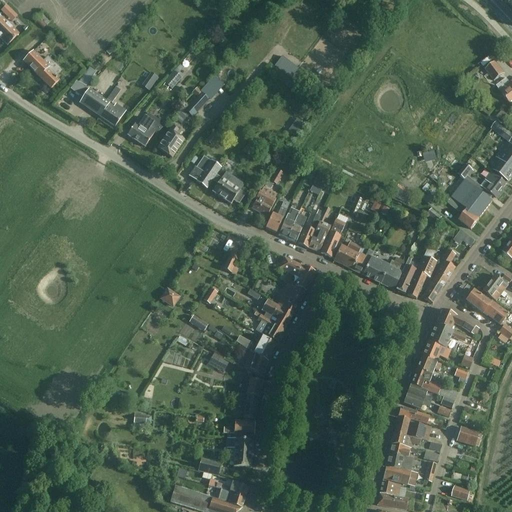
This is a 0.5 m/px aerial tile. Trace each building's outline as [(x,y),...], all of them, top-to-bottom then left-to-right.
[(6,6),(1,11),(6,17),(11,11),(6,6)] [(32,20),(42,29),(51,21),(41,12),(32,20)] [(2,19),(0,20),(0,39),(7,47),(18,35),(2,19)] [(33,52),(23,62),(51,90),(59,82),(56,79),(57,79),(55,77),(61,72),(47,58),(43,62),(33,52)] [(481,63),(488,59),(485,54),(478,59),(481,63)] [(282,56),(274,66),(281,72),(290,79),(297,69),(282,56)] [(486,70),(494,81),(504,74),(496,62),(486,70)] [(179,64),(173,71),(177,75),(183,68),(179,64)] [(89,69),(79,82),(86,87),(96,73),(89,69)] [(177,75),(173,71),(163,82),(171,90),(181,79),(177,75)] [(153,75),(144,88),(149,91),(158,78),(153,75)] [(506,79),(496,87),(509,104),(511,101),(511,81),(509,83),(506,79)] [(76,81),(70,90),(83,99),(80,104),(114,128),(125,112),(116,105),(112,111),(107,108),(109,105),(89,91),(76,81)] [(214,99),(224,92),(219,85),(209,92),(214,99)] [(116,98),(111,95),(107,101),(112,104),(116,98)] [(210,102),(203,95),(185,112),(193,119),(210,102)] [(64,100),(61,105),(71,110),(74,105),(64,100)] [(179,120),(184,114),(179,109),(174,115),(179,120)] [(496,117),(501,123),(509,117),(504,111),(496,117)] [(142,124),(137,121),(127,136),(145,148),(155,133),(156,133),(163,125),(151,117),(148,122),(145,119),(142,124)] [(506,131),(496,123),(491,129),(501,137),(506,131)] [(224,131),(223,130),(220,126),(219,126),(206,140),(211,145),(224,131)] [(178,131),(173,127),(158,149),(172,159),(183,142),(175,136),(178,131)] [(255,147),(250,142),(242,151),(247,156),(255,147)] [(501,161),(494,171),(508,182),(511,176),(511,146),(507,143),(496,157),(501,161)] [(424,150),(417,159),(433,169),(439,160),(424,150)] [(222,179),(216,175),(220,169),(210,162),(204,158),(196,169),(195,168),(189,177),(197,182),(196,183),(206,189),(212,180),(218,184),(212,193),(230,205),(233,201),(238,205),(245,195),(240,192),(244,186),(225,173),(222,179)] [(484,174),(488,169),(483,164),(479,170),(484,174)] [(465,165),(458,175),(464,180),(471,170),(465,165)] [(311,169),(306,179),(310,181),(316,171),(311,169)] [(283,175),(277,171),(271,182),(277,185),(283,175)] [(491,173),(485,181),(480,187),(495,198),(506,184),(491,173)] [(463,215),(458,221),(471,230),(479,220),(478,219),(492,202),(460,177),(448,192),(453,196),(447,204),(458,212),(458,211),(463,215)] [(331,190),(334,184),(326,180),(323,186),(331,190)] [(398,186),(392,198),(406,205),(413,194),(398,186)] [(275,201),(273,200),(276,195),(263,189),(261,193),(260,193),(255,201),(256,201),(252,210),(266,218),(275,201)] [(277,217),(272,215),(265,229),(276,234),(282,220),(286,211),(280,208),(277,217)] [(287,240),(293,225),(295,220),(298,213),(292,210),(289,217),(293,219),(291,224),(285,221),(278,236),(287,240)] [(427,216),(436,224),(442,218),(432,210),(427,216)] [(307,249),(314,233),(315,232),(319,223),(314,220),(309,230),(304,228),(297,245),(307,249)] [(340,238),(339,237),(341,232),(341,233),(345,225),(335,221),(332,228),(330,233),(320,254),(330,259),(340,238)] [(319,254),(326,238),(330,227),(319,223),(315,232),(314,233),(307,249),(319,254)] [(302,229),(293,225),(287,240),(295,244),(302,229)] [(511,239),(502,253),(511,259),(511,239)] [(358,254),(360,249),(360,248),(350,243),(347,249),(341,246),(333,262),(351,271),(359,255),(358,254)] [(371,257),(372,254),(367,252),(365,257),(360,254),(362,250),(360,249),(358,254),(359,255),(351,271),(362,276),(371,257)] [(431,253),(426,251),(406,296),(416,300),(419,292),(422,293),(424,289),(421,288),(425,278),(429,280),(436,264),(428,260),(431,253)] [(232,252),(223,270),(230,273),(239,255),(232,252)] [(432,305),(454,269),(448,266),(450,262),(448,261),(451,256),(446,253),(441,262),(444,263),(439,271),(422,299),(432,305)] [(394,290),(405,268),(401,267),(403,262),(396,259),(394,263),(391,262),(389,266),(371,257),(362,276),(394,292),(394,291),(394,290)] [(406,267),(405,268),(394,290),(394,291),(405,295),(416,272),(408,268),(412,259),(409,258),(405,266),(406,267)] [(306,293),(315,273),(283,259),(278,269),(299,279),(295,287),(305,292),(306,293)] [(495,302),(507,286),(511,280),(511,279),(505,274),(500,281),(494,276),(482,291),(495,302)] [(302,298),(305,292),(295,287),(294,288),(288,285),(283,296),(277,306),(278,307),(293,316),(296,309),(302,298)] [(211,290),(204,301),(210,305),(217,294),(211,290)] [(167,291),(161,300),(172,307),(178,299),(167,291)] [(486,317),(487,316),(499,326),(508,315),(487,299),(485,301),(473,292),(465,302),(482,315),(483,314),(486,317)] [(278,307),(277,306),(268,301),(262,311),(266,314),(263,318),(274,325),(277,320),(287,326),(293,316),(278,307)] [(204,309),(199,316),(215,327),(220,320),(204,309)] [(373,314),(371,313),(368,311),(365,317),(371,320),(373,314)] [(456,317),(441,311),(435,325),(451,331),(453,325),(460,328),(474,337),(478,330),(465,321),(456,317)] [(190,322),(204,332),(208,326),(194,316),(190,322)] [(276,343),(285,329),(287,326),(277,320),(274,325),(263,318),(260,316),(257,321),(266,327),(262,335),(276,343)] [(450,331),(451,331),(435,325),(428,343),(445,350),(451,336),(455,338),(455,339),(464,343),(466,337),(450,331)] [(511,332),(504,326),(498,333),(508,341),(511,335),(511,332)] [(276,344),(262,337),(256,349),(250,346),(251,344),(239,337),(236,343),(250,351),(267,362),(276,344)] [(250,351),(236,343),(249,351),(243,368),(263,379),(268,362),(267,362),(250,351)] [(445,350),(428,343),(421,358),(434,363),(435,362),(437,363),(442,349),(445,350)] [(470,370),(473,360),(464,357),(460,366),(470,370)] [(219,358),(215,365),(225,370),(229,363),(219,358)] [(437,363),(435,362),(434,363),(421,358),(416,370),(431,377),(437,363)] [(431,377),(416,370),(415,374),(410,385),(422,391),(437,395),(440,389),(429,385),(430,380),(434,381),(435,378),(431,377)] [(465,381),(468,374),(457,370),(454,377),(459,378),(465,381)] [(239,389),(238,394),(246,396),(247,397),(246,403),(245,405),(244,419),(254,420),(256,405),(262,383),(250,380),(251,378),(242,375),(239,387),(239,386),(238,389),(239,389)] [(437,396),(437,395),(422,391),(410,385),(406,395),(430,404),(431,400),(425,397),(427,392),(437,396)] [(131,395),(128,402),(133,404),(136,397),(131,395)] [(430,404),(406,395),(403,405),(419,411),(421,406),(428,408),(430,404)] [(455,402),(443,398),(440,405),(452,409),(455,402)] [(429,417),(400,408),(398,417),(429,426),(429,423),(427,422),(429,417)] [(451,412),(439,408),(437,414),(449,418),(451,412)] [(135,416),(134,424),(145,424),(146,416),(135,416)] [(410,422),(397,418),(393,435),(421,441),(427,443),(430,429),(416,426),(417,424),(415,424),(414,426),(409,424),(410,422)] [(253,436),(254,424),(235,422),(234,429),(224,428),(223,434),(253,436)] [(461,428),(456,441),(474,448),(479,435),(461,428)] [(249,470),(251,442),(248,442),(249,436),(253,437),(253,436),(223,434),(223,435),(229,435),(229,440),(227,440),(226,449),(235,450),(233,468),(249,470)] [(419,447),(421,441),(393,435),(391,445),(410,450),(411,444),(419,447)] [(409,450),(410,450),(391,445),(388,455),(408,459),(409,454),(416,455),(417,452),(409,450)] [(437,464),(439,456),(425,453),(423,461),(437,464)] [(412,459),(408,459),(388,455),(385,468),(401,471),(409,473),(412,459)] [(221,465),(200,460),(197,472),(218,477),(221,465)] [(429,463),(426,476),(433,478),(436,465),(429,463)] [(401,471),(385,468),(383,480),(414,488),(417,475),(410,473),(401,471)] [(210,480),(208,486),(212,487),(211,488),(220,490),(221,490),(245,497),(248,488),(232,483),(230,488),(222,486),(217,484),(217,482),(210,480)] [(393,486),(381,483),(379,494),(397,498),(399,487),(393,486)] [(175,488),(170,503),(199,511),(205,511),(209,498),(175,488)] [(212,499),(209,511),(212,511),(238,511),(242,509),(245,497),(221,490),(220,490),(211,488),(210,491),(228,497),(226,504),(212,499)] [(454,488),(452,497),(467,502),(470,492),(454,488)] [(397,498),(379,494),(377,507),(392,509),(406,511),(408,500),(397,498)]
